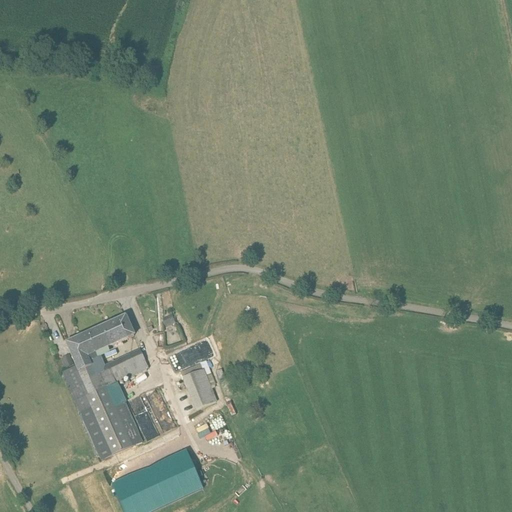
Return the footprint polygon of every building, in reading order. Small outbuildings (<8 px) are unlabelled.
[(174,315),(163,318),(166,328),(177,325),(174,315)] [(125,317),(87,334),(96,354),(134,337),(125,317)] [(65,344),(76,367),(62,373),(102,461),(142,443),(116,385),(149,370),(140,351),(102,368),(98,358),(96,354),(87,334),(65,344)] [(185,351),(187,357),(199,352),(197,346),(185,351)] [(63,365),(66,371),(74,367),(71,361),(63,365)] [(182,380),(187,389),(196,411),(216,403),(203,371),(182,380)] [(189,453),(112,481),(123,511),(151,511),(204,493),(189,453)]
